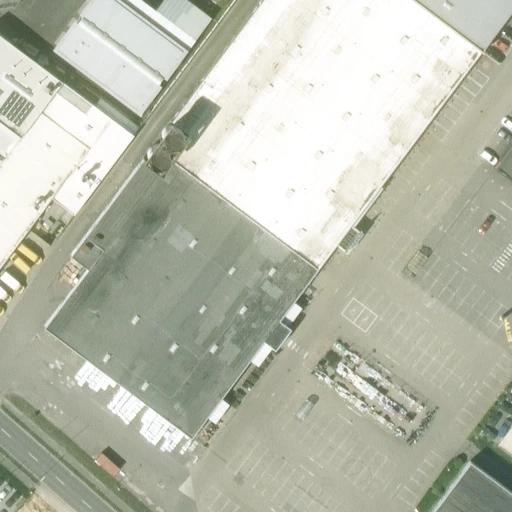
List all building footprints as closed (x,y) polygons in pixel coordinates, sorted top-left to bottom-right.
[(113,0),(93,0),(57,48),(138,109),(182,51),(181,51),(149,26),(113,0)] [(186,0),(168,0),(149,26),(181,51),(182,51),(207,15),(186,0)] [(261,0),(171,121),(190,135),(171,160),(316,269),(317,268),(317,269),(335,245),(344,251),(359,232),(350,225),(480,51),(412,0),(261,0)] [(511,8),(511,0),(412,0),(480,51),(511,8)] [(61,81),(0,35),(0,151),(4,155),(39,110),(54,91),(84,114),(91,104),(61,81)] [(0,265),(51,198),(73,215),(133,135),(91,104),(84,114),(54,91),(39,110),(4,155),(0,151),(0,265)] [(182,141),(183,137),(182,133),(180,130),(177,128),(173,127),(169,128),(166,130),(164,134),(163,137),(164,141),(166,144),(169,146),(173,147),(177,146),(180,144),(182,141)] [(168,160),(168,156),(168,153),(165,149),(162,147),(158,146),(154,147),(151,149),(149,153),(148,156),(149,160),(151,163),(155,166),(158,166),(162,165),(165,163),(168,160)] [(511,147),(496,168),(511,179),(511,147)] [(316,269),(171,160),(161,174),(143,160),(85,236),(103,250),(45,327),(191,436),(316,269)] [(511,424),(504,436),(497,444),(511,455),(511,424)] [(511,511),(511,492),(470,462),(432,511),(511,511)]
